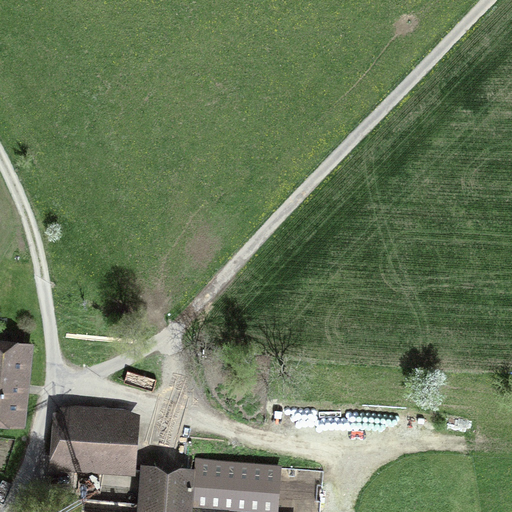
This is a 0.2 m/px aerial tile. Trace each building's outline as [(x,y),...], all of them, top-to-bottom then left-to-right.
[(0,416),(15,419),(22,351),(0,348),(0,416)] [(57,456),(129,462),(133,423),(61,416),(57,456)] [(320,511),(324,470),(198,460),(195,505),(283,511),(320,511)] [(183,506),(186,475),(144,472),(140,511),(225,511),(226,509),(183,506)] [(511,511),(511,489),(344,508),(344,511),(511,511)]
